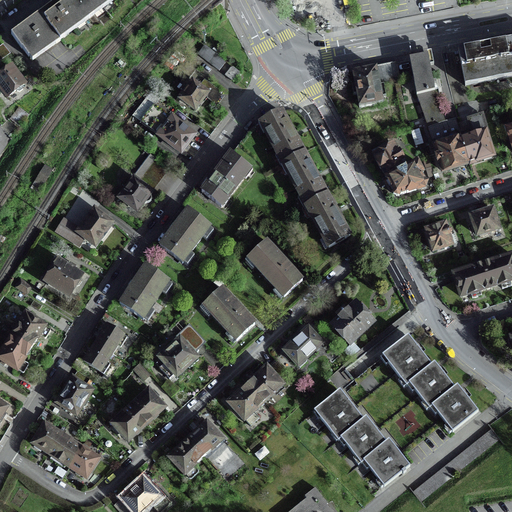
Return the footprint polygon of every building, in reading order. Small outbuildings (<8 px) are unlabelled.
[(34,56),(109,0),(58,0),(56,2),(26,24),(11,35),(28,58),(32,54),(34,56)] [(465,87),(511,77),(511,40),(497,43),(473,48),(457,51),(465,87)] [(0,47),(0,62),(10,56),(3,46),(0,47)] [(218,72),(225,63),(204,47),(197,55),(218,72)] [(417,96),(427,126),(444,122),(434,93),(434,90),(438,90),(441,89),(437,73),(431,74),(427,57),(409,61),(416,96),(417,96)] [(174,75),(185,83),(194,72),(183,63),(174,75)] [(400,82),(396,63),(353,72),(353,74),(352,75),(354,87),(351,88),(353,97),(356,96),(359,109),(383,104),(379,86),(382,86),(400,82)] [(224,76),(233,82),(239,74),(231,67),(224,76)] [(0,90),(1,90),(7,98),(16,91),(16,92),(19,93),(22,91),(22,88),(22,87),(23,85),(11,69),(0,77),(0,90)] [(177,98),(194,111),(205,98),(215,105),(220,99),(218,97),(221,93),(207,82),(201,90),(192,83),(184,94),(181,93),(177,98)] [(154,106),(140,123),(180,154),(194,136),(192,135),(194,132),(191,130),(189,132),(187,131),(188,130),(183,126),(182,127),(154,106)] [(27,114),(19,108),(11,118),(19,124),(27,114)] [(329,249),(349,237),(338,216),(315,175),(292,133),(281,113),(260,124),(267,137),(329,249)] [(473,137),(462,141),(455,119),(445,123),(444,122),(427,126),(436,155),(442,173),(469,164),(473,163),(492,157),(485,133),(487,133),(482,116),(468,121),(473,137)] [(267,137),(260,124),(250,130),(231,155),(243,164),(260,141),(267,137)] [(373,156),(386,180),(387,182),(395,197),(422,189),(424,184),(420,176),(423,174),(417,163),(406,169),(394,146),(386,151),(385,149),(380,152),(373,156)] [(243,164),(231,155),(201,193),(221,208),(250,170),(243,164)] [(140,180),(153,189),(167,170),(155,160),(140,180)] [(122,206),(126,209),(128,206),(136,212),(143,203),(145,204),(147,204),(149,203),(150,202),(151,200),(151,199),(151,197),(149,195),(150,194),(128,177),(121,186),(126,190),(119,199),(124,203),(122,206)] [(485,209),(476,212),(477,213),(477,215),(470,218),(476,237),(478,236),(479,238),(480,238),(487,236),(487,235),(487,233),(498,230),(492,211),(486,213),(485,209)] [(210,227),(188,210),(159,248),(182,265),(210,227)] [(80,231),(78,234),(94,246),(111,224),(94,212),(88,221),(80,231)] [(78,234),(80,231),(63,220),(55,233),(72,244),(78,234)] [(449,230),(448,225),(446,225),(426,232),(433,252),(451,246),(448,237),(450,236),(451,234),(451,232),(449,230)] [(283,298),(301,282),(284,263),(266,243),(248,259),(283,298)] [(511,281),(511,255),(511,256),(497,260),(482,265),(468,270),(453,274),(460,298),(470,295),(472,300),(481,297),(479,292),(490,289),(500,285),(502,290),(511,287),(510,282),(511,281)] [(73,270),(72,270),(71,269),(68,267),(66,268),(58,263),(46,283),(68,297),(75,287),(78,287),(81,282),(80,279),(81,277),(73,272),(74,270),(73,270)] [(169,282),(145,266),(119,305),(142,321),(169,282)] [(27,296),(31,288),(20,281),(15,289),(27,296)] [(236,342),(254,325),(235,305),(221,290),(203,306),(236,342)] [(372,324),(367,318),(358,309),(358,305),(352,305),(352,309),(348,312),(343,307),(335,315),(340,320),(332,327),(349,345),(372,324)] [(45,327),(37,322),(33,319),(34,318),(35,316),(31,314),(29,317),(25,315),(23,316),(22,317),(22,319),(22,320),(11,337),(1,354),(0,353),(0,360),(1,362),(0,362),(0,365),(3,367),(4,366),(5,364),(16,372),(17,371),(22,374),(23,374),(28,367),(28,365),(23,362),(31,349),(39,336),(44,340),(45,339),(50,332),(50,331),(45,327)] [(189,370),(198,362),(187,351),(190,348),(194,353),(204,343),(184,321),(176,329),(180,334),(175,338),(179,342),(154,364),(169,380),(175,375),(176,376),(186,367),(189,370)] [(107,325),(102,333),(89,353),(83,362),(103,375),(110,365),(107,363),(117,347),(120,349),(127,338),(107,325)] [(308,330),(284,352),(299,369),(306,363),(304,361),(322,345),(308,330)] [(408,385),(431,366),(412,342),(407,337),(382,358),(406,387),(408,385)] [(288,373),(276,360),(270,366),(282,379),(288,373)] [(225,403),(244,423),(246,421),(251,426),(260,418),(255,413),(286,385),(267,364),(262,369),(253,377),(254,379),(241,391),(239,390),(230,399),(225,403)] [(429,410),(431,408),(454,389),(438,369),(434,364),(431,366),(408,385),(429,410)] [(144,382),(149,377),(139,366),(133,371),(144,382)] [(89,380),(77,372),(59,400),(57,399),(55,402),(57,403),(56,404),(76,416),(81,408),(82,408),(85,407),(87,404),(86,401),(91,392),(84,387),(89,380)] [(454,389),(431,408),(452,433),(478,412),(461,392),(457,387),(454,389)] [(128,441),(145,425),(163,409),(155,400),(157,399),(159,397),(153,391),(150,394),(148,392),(130,409),(113,425),(114,427),(111,430),(117,436),(118,434),(120,433),(128,441)] [(337,442),(340,440),(363,421),(344,397),(339,391),(313,413),(337,442)] [(363,421),(340,440),(360,465),(363,463),(386,444),(370,424),(366,419),(363,421)] [(225,440),(207,420),(202,424),(197,429),(199,431),(177,450),(176,449),(170,454),(166,457),(185,478),(186,477),(189,480),(198,473),(193,468),(203,458),(225,440)] [(63,469),(65,466),(77,473),(75,475),(82,479),(83,477),(86,479),(98,460),(87,453),(88,451),(89,449),(83,446),(81,449),(45,426),(32,445),(35,446),(34,448),(40,452),(41,450),(45,453),(51,457),(58,462),(57,465),(63,469)] [(389,441),(386,444),(363,463),(384,488),(401,473),(403,475),(406,473),(404,471),(410,467),(393,447),(389,441)] [(121,500),(114,506),(119,511),(145,511),(152,506),(157,511),(161,511),(172,503),(154,484),(151,486),(143,477),(132,488),(120,499),(121,500)] [(331,511),(326,505),(327,504),(315,489),(304,497),(306,499),(290,511),(331,511)]
